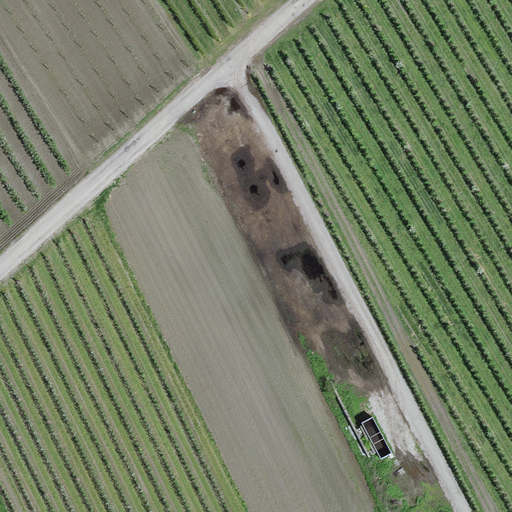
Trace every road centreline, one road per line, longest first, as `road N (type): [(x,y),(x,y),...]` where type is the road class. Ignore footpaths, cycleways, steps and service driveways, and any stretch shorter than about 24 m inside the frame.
road 1 (unclassified): [(460,511),(230,56)]
road 2 (unclassified): [(230,56),(0,268)]
